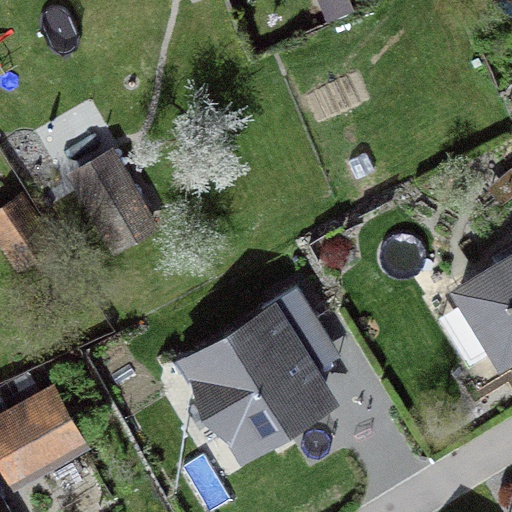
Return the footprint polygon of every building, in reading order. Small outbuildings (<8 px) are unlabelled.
[(156,218),(107,143),(70,167),(119,242),(156,218)] [(0,228),(25,266),(55,247),(18,189),(0,200),(0,228)] [(511,354),(511,252),(447,294),(493,366),(511,354)] [(339,352),(296,281),(175,354),(239,461),(340,401),(318,365),(339,352)] [(0,436),(22,470),(85,429),(56,385),(0,421),(0,436)]
